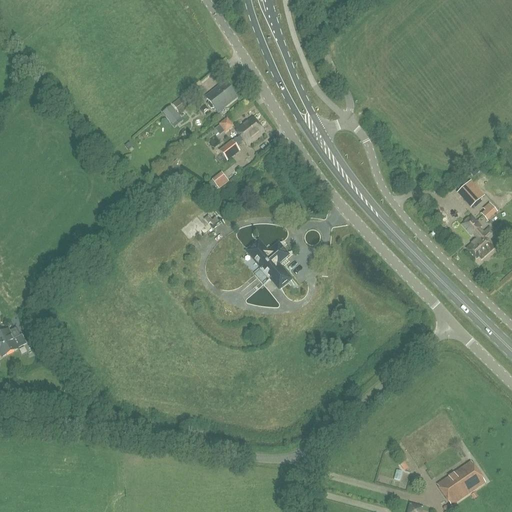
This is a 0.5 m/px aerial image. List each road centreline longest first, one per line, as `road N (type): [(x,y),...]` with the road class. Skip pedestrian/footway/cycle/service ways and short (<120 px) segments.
road 1 (unclassified): [(206,0),(343,210),(452,324)]
road 2 (unclassified): [(298,455),(264,459),(0,419)]
road 3 (unclassified): [(511,326),(414,231),(347,121)]
road 4 (unclassified): [(298,455),(452,324)]
road 5 (primary): [(511,351),(382,220)]
road 6 (primary): [(248,0),(275,75),(311,137)]
road 7 (primary): [(321,131),(268,0)]
road 8 (unclassified): [(347,121),(348,96),(304,0)]
